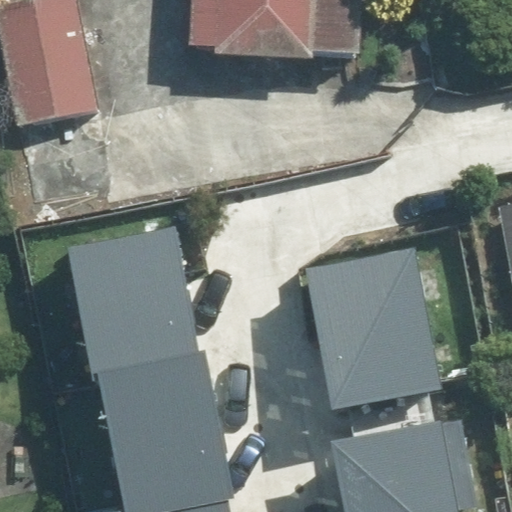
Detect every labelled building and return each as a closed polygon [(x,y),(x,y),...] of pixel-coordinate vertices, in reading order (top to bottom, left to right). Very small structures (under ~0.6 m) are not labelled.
[(307,62),(353,64),(355,0),(185,0),(183,67),(307,72),(307,62)] [(93,120),(71,1),(0,13),(0,61),(14,135),(93,120)] [(511,199),(486,206),(511,321),(511,199)] [(69,258),(95,387),(109,384),(189,368),(202,365),(175,237),(69,258)] [(316,272),(343,400),(450,379),(423,250),(316,272)] [(109,384),(136,511),(139,511),(231,493),(244,490),(217,363),(202,365),(189,368),(109,384)] [(340,446),(352,511),(464,511),(446,425),(340,446)] [(234,511),(231,493),(139,511),(234,511)]
